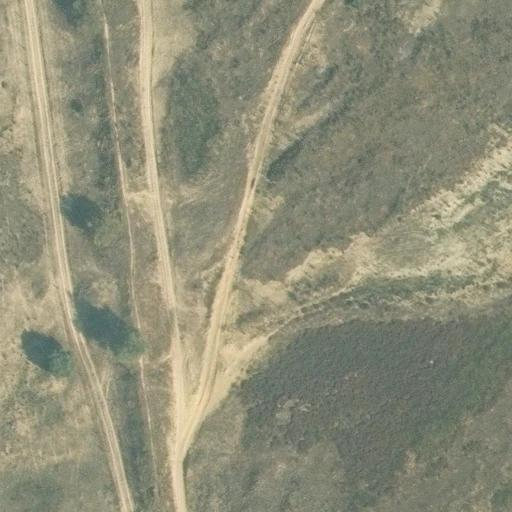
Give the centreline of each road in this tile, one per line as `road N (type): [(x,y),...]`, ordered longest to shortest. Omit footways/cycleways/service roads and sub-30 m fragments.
road 1 (track): [(32,0),(67,324),(106,409),(129,511)]
road 2 (track): [(318,0),(262,125),(240,244),(213,320),(177,475)]
road 3 (track): [(142,0),(149,139),(179,334),(177,475)]
